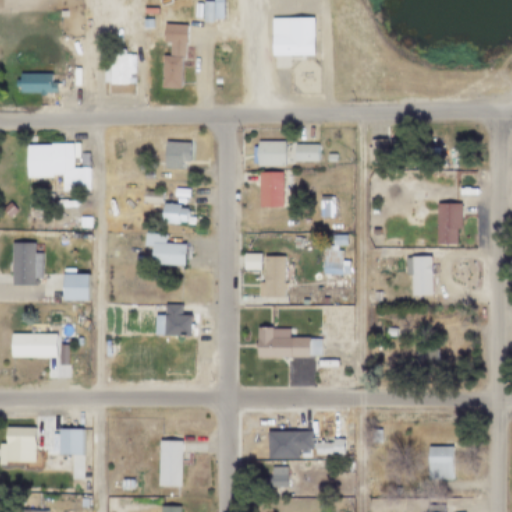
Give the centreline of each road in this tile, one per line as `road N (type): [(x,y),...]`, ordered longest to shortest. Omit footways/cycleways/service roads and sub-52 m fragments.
road 1 (residential): [(511,401),(0,399)]
road 2 (residential): [(511,115),(95,117)]
road 3 (residential): [(493,511),(495,116)]
road 4 (residential): [(221,511),(223,117)]
